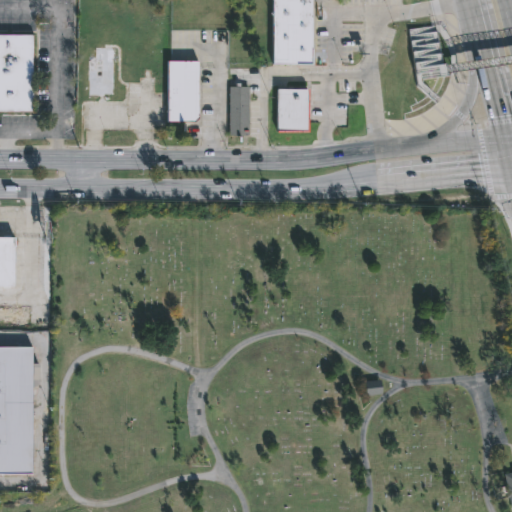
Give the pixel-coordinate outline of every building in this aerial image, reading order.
[(274,65),(271,65),(271,0),(310,0),(310,66),(274,65)] [(0,35),(34,35),(34,112),(0,112),(0,35)] [(99,97),(85,97),(85,59),(93,59),(93,46),(112,46),(112,97),(99,97)] [(167,121),(167,61),(198,61),(198,118),(194,121),(167,121)] [(238,83),(238,86),(247,86),(247,134),(243,134),(243,138),(233,138),(233,135),(227,135),(227,86),(233,86),(233,83),(238,83)] [(303,131),(274,131),(274,88),(303,88),(303,110),(303,131)] [(11,286),(0,286),(0,237),(11,238),(11,286)] [(9,325),(0,324),(0,305),(28,306),(27,325),(9,325)] [(0,347),(33,347),(32,475),(0,475),(0,347)] [(511,467),(511,509),(511,510),(504,487),(506,487),(503,475),(511,473),(510,468),(511,467)]
